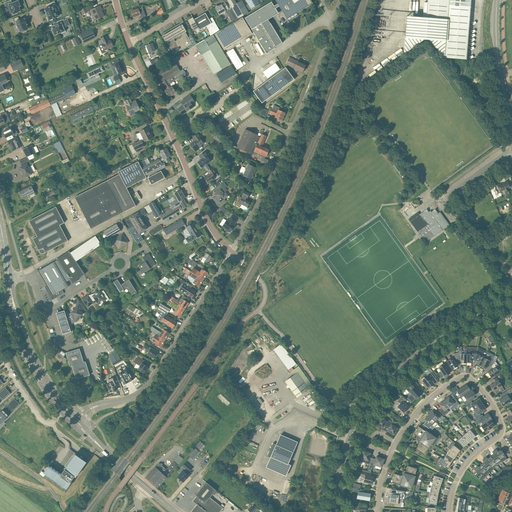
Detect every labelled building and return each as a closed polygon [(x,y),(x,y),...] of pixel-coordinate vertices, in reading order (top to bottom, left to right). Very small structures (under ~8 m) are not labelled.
[(18,1),(14,3),(12,3),(11,0),(4,3),(5,6),(4,6),(6,12),(11,10),(12,14),(20,11),(18,7),(20,6),(18,1)] [(216,6),(215,8),(219,15),(222,13),(225,14),(226,11),(227,10),(231,17),(232,16),(235,20),(249,13),(245,6),(242,0),(236,4),(234,0),(226,0),(225,3),(225,2),(221,4),(221,5),(218,6),(216,6)] [(252,11),(251,9),(260,4),(258,0),(245,0),(248,4),(245,6),(249,13),(252,11)] [(275,0),(284,14),(287,19),(312,3),(309,0),(275,0)] [(466,59),(470,0),(427,0),(427,3),(424,2),(422,18),(406,16),(404,53),(406,53),(424,40),(429,40),(435,48),(441,55),(444,56),(444,57),(466,59)] [(46,13),(48,16),(49,20),(58,17),(54,6),(56,5),(54,2),(46,5),(47,8),(45,9),(46,13)] [(245,18),(251,29),(268,19),(277,13),(271,2),(245,18)] [(100,6),(93,9),(91,5),(80,10),(82,15),(87,12),(90,11),(92,15),(92,14),(95,21),(104,16),(102,12),(101,12),(100,11),(102,10),(100,6)] [(140,18),(146,16),(142,8),(131,11),(133,18),(139,15),(140,18)] [(212,18),(209,19),(205,13),(202,15),(194,20),(191,15),(192,17),(187,20),(194,31),(199,28),(200,30),(206,26),(207,27),(207,28),(209,31),(212,30),(214,34),(219,30),(212,18)] [(17,22),(20,32),(28,29),(26,25),(27,24),(25,19),(24,20),(24,19),(19,21),(18,17),(12,20),(13,24),(17,22)] [(224,50),(252,34),(242,18),(214,34),(224,50)] [(54,35),(57,34),(58,34),(66,31),(65,26),(66,25),(63,19),(57,22),(58,24),(55,25),(55,26),(52,27),(53,30),(52,30),(54,35)] [(282,43),(270,23),(268,20),(268,19),(251,29),(264,50),(266,54),(275,48),(274,47),(275,47),(282,43)] [(182,25),(162,36),(166,43),(167,43),(174,54),(188,46),(189,49),(196,45),(196,44),(191,36),(188,38),(185,32),(186,32),(182,25)] [(91,29),(80,35),(84,42),(95,37),(91,29)] [(16,39),(19,44),(27,40),(25,35),(16,39)] [(228,60),(213,35),(196,44),(196,45),(213,75),(230,64),(228,60)] [(79,45),(81,44),(77,36),(75,37),(72,39),(73,42),(76,40),(79,45)] [(102,45),(99,46),(102,54),(106,52),(105,52),(105,50),(108,49),(113,47),(110,40),(108,41),(107,40),(108,39),(106,36),(101,38),(103,43),(102,44),(102,45)] [(150,53),(155,51),(154,48),(156,47),(155,45),(153,46),(152,43),(146,45),(150,53)] [(243,66),(233,49),(227,53),(237,70),(243,66)] [(302,73),(306,65),(297,60),(297,61),(288,57),(285,63),(294,68),(293,69),(302,73)] [(180,71),(172,59),(172,58),(154,70),(162,83),(165,87),(169,84),(186,73),(183,69),(180,71)] [(24,67),(20,59),(10,63),(13,71),(24,67)] [(113,61),(110,63),(111,67),(113,66),(116,67),(119,73),(121,72),(122,74),(125,73),(124,71),(125,71),(121,62),(119,63),(118,59),(113,61)] [(263,72),(267,78),(280,69),(275,63),(263,72)] [(221,83),(236,74),(231,66),(216,75),(221,83)] [(253,91),(262,103),(294,79),(285,67),(253,91)] [(204,85),(211,97),(216,94),(217,94),(207,83),(204,85)] [(175,92),(172,86),(171,87),(169,84),(165,87),(167,90),(164,91),(168,97),(175,92)] [(51,105),(56,102),(76,94),(72,85),(63,90),(64,92),(49,99),(51,105)] [(183,105),(179,108),(183,114),(187,111),(188,112),(194,108),(191,104),(195,102),(193,100),(190,96),(183,100),(182,101),(181,102),(183,105)] [(131,99),(124,102),(129,111),(131,111),(132,113),(135,112),(140,110),(136,103),(133,105),(132,102),(131,99)] [(48,100),(29,109),(31,115),(51,106),(48,100)] [(272,109),(270,113),(276,115),(275,117),(282,120),(285,113),(279,110),(279,108),(274,105),(272,109)] [(91,106),(70,116),(72,121),(81,116),(93,111),(91,106)] [(262,108),(259,114),(265,117),(268,111),(262,108)] [(0,115),(0,125),(5,124),(10,122),(9,118),(8,118),(5,112),(1,114),(2,115),(0,115)] [(10,117),(12,120),(24,115),(22,112),(10,117)] [(5,137),(6,138),(9,136),(9,137),(10,136),(15,133),(16,134),(15,134),(16,134),(18,134),(15,129),(12,131),(11,128),(3,132),(4,137),(5,137)] [(139,141),(132,145),(135,151),(135,150),(135,151),(144,147),(142,143),(153,138),(151,134),(151,135),(147,128),(140,132),(140,133),(143,139),(139,141)] [(260,138),(257,137),(258,135),(245,129),(236,148),(249,153),(253,155),(254,152),(266,157),(268,151),(269,151),(269,150),(269,149),(262,145),(267,135),(268,132),(265,131),(264,135),(262,134),(260,138)] [(190,145),(189,145),(192,149),(193,148),(195,151),(197,153),(203,149),(201,145),(203,144),(202,142),(203,140),(198,133),(194,136),(192,138),(194,141),(190,144),(190,145)] [(16,137),(8,141),(9,143),(8,144),(12,151),(17,149),(21,147),(17,137),(16,137)] [(59,141),(54,144),(58,153),(64,151),(59,141)] [(32,145),(23,149),(25,153),(27,157),(36,153),(35,153),(34,149),(32,145)] [(164,164),(169,161),(170,161),(168,157),(170,156),(166,148),(160,151),(163,158),(161,159),(159,160),(161,163),(161,164),(163,168),(166,167),(164,164)] [(198,163),(197,164),(199,167),(201,166),(202,168),(204,167),(207,164),(210,162),(209,160),(211,158),(206,151),(201,154),(201,155),(203,158),(201,160),(198,162),(198,163)] [(21,160),(19,161),(20,161),(22,166),(20,168),(24,178),(32,174),(31,173),(30,171),(28,167),(32,164),(29,161),(29,160),(28,158),(27,157),(21,160)] [(79,195),(75,197),(91,229),(136,206),(127,188),(146,178),(146,177),(152,174),(163,168),(161,164),(161,163),(159,160),(161,159),(161,158),(151,163),(146,165),(143,161),(140,163),(142,167),(141,168),(138,162),(118,172),(119,174),(79,195)] [(253,175),(256,168),(248,164),(243,175),(251,179),(253,175)] [(218,175),(216,173),(212,167),(207,171),(209,174),(204,178),(206,181),(205,181),(208,184),(218,177),(218,175)] [(161,171),(152,176),(148,178),(151,185),(165,178),(161,171)] [(506,193),(509,192),(508,188),(510,188),(507,180),(505,181),(505,182),(502,183),(501,183),(500,183),(500,184),(499,185),(498,184),(497,185),(500,192),(504,190),(506,193)] [(216,197),(213,199),(219,206),(225,201),(224,199),(226,197),(226,194),(225,192),(227,190),(225,188),(227,187),(223,182),(220,184),(217,187),(214,189),(216,192),(217,193),(216,193),(216,196),(216,197)] [(19,191),(23,199),(34,193),(30,186),(19,191)] [(55,190),(46,194),(49,199),(50,198),(56,195),(57,194),(55,190)] [(154,202),(148,205),(149,205),(152,211),(156,218),(160,216),(162,221),(164,220),(165,221),(170,220),(169,217),(175,214),(176,216),(178,215),(177,213),(182,210),(188,207),(187,205),(183,199),(185,198),(182,192),(181,190),(180,191),(175,193),(174,194),(175,196),(171,198),(173,202),(170,204),(170,205),(160,212),(156,206),(154,202)] [(237,201),(235,204),(240,206),(241,204),(243,205),(247,207),(250,202),(245,199),(246,198),(247,198),(250,193),(245,191),(244,190),(241,197),(239,197),(237,201)] [(467,204),(462,207),(461,208),(461,209),(462,211),(463,210),(464,209),(466,212),(469,210),(467,207),(469,206),(467,204)] [(37,237),(64,223),(56,207),(33,219),(29,221),(37,237)] [(128,229),(137,244),(144,240),(139,233),(147,229),(141,218),(148,214),(145,209),(130,218),(125,221),(127,224),(128,224),(130,228),(128,229)] [(435,209),(429,213),(426,209),(410,221),(417,232),(418,231),(426,242),(429,239),(441,231),(442,231),(444,230),(443,229),(444,229),(445,231),(450,227),(449,225),(440,212),(438,213),(435,209)] [(227,220),(222,227),(225,229),(225,230),(229,232),(230,232),(233,228),(232,228),(238,220),(232,216),(228,221),(227,220)] [(181,219),(163,230),(164,230),(167,235),(185,225),(181,219)] [(44,253),(68,241),(60,225),(64,223),(37,237),(33,239),(36,246),(35,247),(37,250),(38,250),(39,252),(40,253),(41,253),(42,254),(43,254),(44,253)] [(190,235),(185,238),(188,243),(201,235),(194,223),(185,227),(190,235)] [(103,232),(107,239),(121,231),(116,224),(103,232)] [(163,229),(161,226),(149,233),(151,236),(163,229)] [(119,248),(127,242),(122,234),(114,240),(119,248)] [(101,244),(98,240),(95,236),(71,253),(76,261),(101,244)] [(57,261),(54,262),(65,281),(70,279),(73,284),(76,282),(75,281),(85,274),(69,251),(56,260),(57,261)] [(141,275),(143,274),(150,269),(150,268),(155,264),(148,253),(142,257),(145,262),(138,266),(141,270),(138,272),(141,275)] [(201,256),(200,258),(202,259),(201,261),(202,262),(204,263),(205,261),(211,265),(213,262),(212,261),(214,259),(209,255),(206,253),(203,257),(201,256)] [(197,263),(192,260),(190,259),(188,262),(195,267),(197,263)] [(68,287),(65,281),(54,262),(38,271),(47,286),(45,287),(46,289),(46,290),(50,301),(64,293),(62,290),(68,287)] [(191,272),(203,280),(208,273),(202,269),(201,271),(194,267),(193,268),(191,272)] [(185,268),(183,272),(195,280),(193,283),(195,284),(199,287),(203,280),(191,272),(185,268)] [(137,292),(129,279),(124,282),(124,283),(121,285),(117,279),(112,282),(119,293),(124,290),(123,289),(127,287),(132,295),(137,292)] [(192,298),(196,292),(191,288),(192,286),(193,287),(181,279),(180,282),(183,284),(179,290),(192,298)] [(109,300),(106,295),(103,290),(100,292),(100,291),(96,294),(96,293),(95,293),(96,294),(93,296),(92,295),(89,296),(89,295),(82,299),(88,307),(94,303),(93,302),(95,300),(98,305),(105,300),(106,302),(109,300)] [(169,295),(167,299),(172,302),(184,310),(189,303),(186,301),(187,299),(183,296),(181,298),(179,297),(177,300),(169,295)] [(172,302),(169,306),(176,310),(174,313),(180,317),(184,310),(172,302)] [(71,313),(68,314),(71,325),(74,322),(75,323),(76,323),(79,321),(80,320),(81,319),(80,319),(81,318),(80,317),(83,315),(80,311),(85,308),(81,303),(78,305),(74,308),(75,310),(71,312),(71,313)] [(161,303),(159,307),(168,313),(170,309),(161,303)] [(173,328),(176,322),(166,315),(168,313),(159,308),(157,310),(160,312),(159,313),(160,313),(156,319),(158,320),(159,320),(173,328)] [(73,331),(71,325),(68,314),(67,312),(65,313),(64,311),(56,313),(61,330),(63,334),(73,331)] [(152,327),(150,330),(150,331),(151,331),(155,334),(165,340),(169,333),(167,332),(164,330),(162,333),(152,327)] [(107,355),(112,352),(102,331),(84,339),(87,345),(100,339),(107,355)] [(151,341),(155,344),(160,347),(165,340),(155,334),(151,341)] [(281,343),(272,349),(287,370),(295,364),(281,343)] [(143,348),(141,350),(145,353),(153,358),(157,352),(149,347),(145,344),(143,348)] [(458,352),(458,356),(461,356),(461,363),(466,363),(467,354),(463,354),(463,351),(462,351),(462,347),(459,347),(458,351),(458,352)] [(481,349),(477,347),(477,351),(475,357),(474,363),(476,363),(476,364),(481,366),(480,367),(481,367),(485,358),(486,356),(487,354),(480,351),(481,349)] [(90,375),(88,370),(86,363),(85,361),(84,362),(80,351),(79,349),(77,349),(66,353),(70,367),(72,366),(76,379),(90,375)] [(470,351),(467,349),(467,354),(466,363),(472,363),(472,362),(474,363),(475,357),(477,351),(470,351)] [(458,359),(458,356),(458,352),(453,354),(454,356),(447,361),(452,369),(458,366),(454,360),(458,359)] [(135,356),(133,359),(135,360),(134,362),(136,364),(135,366),(134,367),(138,370),(138,369),(144,373),(148,367),(143,363),(144,361),(142,359),(138,356),(137,356),(137,357),(135,356)] [(493,359),(486,356),(485,358),(481,367),(485,369),(488,363),(491,364),(493,359)] [(487,372),(491,378),(499,372),(497,370),(500,368),(497,363),(493,359),(491,364),(490,366),(492,368),(493,369),(487,372)] [(444,376),(444,377),(450,373),(448,370),(450,368),(447,363),(444,364),(439,367),(441,371),(438,373),(441,378),(444,376)] [(126,366),(118,371),(119,374),(118,374),(122,380),(121,380),(124,385),(134,380),(131,374),(131,375),(128,369),(127,369),(126,366)] [(312,386),(301,370),(298,366),(290,372),(293,375),(285,381),(297,398),(312,386)] [(432,381),(435,379),(431,374),(425,378),(424,378),(422,379),(422,380),(423,380),(422,381),(428,389),(434,384),(432,381)] [(107,385),(110,392),(117,389),(115,385),(117,384),(117,383),(119,382),(120,383),(119,383),(120,383),(117,376),(108,380),(110,384),(107,385)] [(496,394),(504,389),(498,380),(496,377),(492,380),(493,383),(490,385),(494,392),(495,392),(496,394)] [(407,389),(406,389),(409,393),(410,392),(411,394),(415,399),(416,399),(421,395),(418,391),(416,390),(419,388),(417,386),(419,385),(416,382),(415,383),(414,382),(410,386),(407,389)] [(9,385),(8,385),(0,392),(0,403),(14,391),(13,391),(10,393),(6,388),(9,385)] [(461,397),(471,390),(470,391),(466,385),(458,390),(457,391),(461,397)] [(469,399),(475,395),(471,390),(461,397),(464,395),(467,400),(463,403),(465,405),(466,404),(471,401),(469,399)] [(499,400),(503,407),(511,401),(507,395),(509,394),(507,390),(500,394),(502,397),(499,400)] [(307,397),(302,400),(304,402),(311,397),(313,400),(309,403),(310,406),(315,402),(314,400),(315,399),(313,396),(311,397),(310,394),(306,397),(307,397)] [(17,395),(0,412),(0,423),(23,401),(22,401),(19,404),(14,399),(17,396),(17,395)] [(405,403),(407,400),(402,396),(395,405),(394,406),(394,407),(394,408),(395,409),(397,410),(398,409),(399,409),(404,413),(409,407),(405,403)] [(459,404),(455,398),(452,401),(449,397),(448,397),(447,397),(446,398),(446,399),(444,401),(449,407),(451,410),(459,404)] [(474,410),(482,404),(479,399),(472,403),(471,401),(466,404),(469,409),(472,407),(474,410)] [(446,409),(449,407),(444,401),(442,402),(441,402),(440,403),(440,404),(439,404),(442,408),(439,411),(444,416),(449,412),(446,409)] [(479,413),(486,409),(482,404),(474,410),(476,413),(473,415),(476,419),(480,416),(481,415),(479,413)] [(440,422),(444,418),(439,413),(437,415),(432,411),(428,415),(435,421),(437,419),(440,422)] [(481,426),(491,419),(488,414),(482,418),(480,416),(476,419),(475,419),(478,424),(481,422),(483,425),(481,426)] [(428,415),(424,419),(426,421),(423,424),(431,431),(438,424),(435,421),(428,415)] [(380,418),(376,424),(382,428),(384,425),(387,426),(390,421),(385,418),(384,420),(380,418)] [(481,426),(485,432),(487,430),(492,427),(494,426),(490,420),(491,419),(481,426)] [(390,421),(387,426),(389,428),(387,431),(393,435),(397,428),(395,427),(396,425),(390,421)] [(422,452),(424,453),(432,443),(431,443),(434,438),(430,435),(419,426),(413,434),(420,439),(420,440),(420,442),(421,442),(416,449),(421,453),(422,452)] [(466,433),(471,440),(472,440),(471,440),(475,437),(476,436),(475,436),(470,430),(466,433)] [(193,432),(185,441),(190,445),(198,436),(193,432)] [(467,444),(471,440),(466,433),(462,437),(467,444)] [(293,453),(297,443),(280,435),(276,444),(273,443),(267,456),(270,458),(266,466),(286,475),(291,464),(290,464),(294,453),(293,453)] [(467,444),(462,437),(457,441),(463,447),(464,447),(464,446),(467,444)] [(452,441),(447,447),(450,449),(456,455),(458,452),(458,453),(460,450),(453,445),(455,443),(453,441),(452,441)] [(174,449),(178,454),(182,449),(177,445),(174,449)] [(194,447),(188,455),(193,459),(200,452),(194,447)] [(455,456),(456,455),(450,449),(446,454),(453,459),(455,456)] [(507,459),(505,456),(501,449),(497,451),(496,449),(494,451),(501,462),(502,462),(507,459)] [(372,458),(369,457),(370,453),(363,451),(361,458),(360,461),(369,465),(370,465),(372,458)] [(497,465),(501,462),(494,451),(492,452),(493,454),(490,456),(497,465)] [(68,475),(73,479),(74,476),(75,477),(86,462),(75,454),(64,469),(61,474),(62,474),(61,474),(66,477),(68,475)] [(453,459),(446,454),(443,459),(450,463),(451,463),(453,459)] [(171,473),(178,465),(183,459),(179,455),(173,461),(167,469),(171,473)] [(493,468),(497,465),(490,456),(488,459),(486,457),(484,458),(493,469),(494,469),(493,468)] [(381,467),(384,459),(376,457),(375,459),(372,458),(370,465),(369,465),(375,467),(376,465),(381,467)] [(443,466),(447,468),(448,467),(450,463),(443,459),(441,457),(436,465),(442,468),(443,466)] [(489,473),(493,469),(484,458),(482,460),(484,462),(481,465),(489,473)] [(163,473),(166,470),(159,463),(146,477),(158,487),(169,474),(168,473),(165,476),(163,473)] [(186,474),(188,471),(189,472),(192,468),(185,463),(178,472),(180,474),(177,477),(183,482),(188,476),(186,474)] [(62,474),(61,474),(49,465),(44,473),(66,489),(72,481),(71,481),(72,479),(73,479),(68,475),(66,477),(61,474),(62,474)] [(486,477),(489,473),(481,465),(479,467),(477,465),(475,467),(486,477)] [(417,468),(413,467),(407,466),(405,474),(404,474),(403,475),(402,476),(394,473),(391,483),(405,486),(406,486),(411,487),(412,482),(413,482),(417,468)] [(482,481),(486,477),(475,467),(473,469),(475,471),(473,474),(482,481)] [(370,476),(371,473),(370,473),(367,472),(363,470),(361,477),(364,478),(363,482),(371,484),(371,483),(372,484),(373,483),(374,483),(374,482),(374,481),(373,481),(372,481),(373,477),(370,476)] [(193,501),(195,503),(197,504),(198,505),(198,504),(206,511),(207,511),(219,511),(223,508),(224,506),(222,504),(220,506),(210,498),(216,491),(206,482),(195,495),(196,496),(193,501)] [(401,499),(402,494),(404,494),(404,491),(391,489),(391,492),(390,495),(389,498),(401,499)] [(496,502),(494,507),(495,509),(496,510),(499,509),(502,510),(504,506),(503,505),(504,504),(508,505),(509,503),(510,503),(510,504),(511,504),(511,503),(511,497),(511,496),(511,494),(502,490),(496,502)] [(359,500),(358,498),(369,500),(370,494),(358,492),(357,495),(353,495),(354,500),(359,500)] [(470,497),(464,495),(459,493),(458,497),(457,503),(468,505),(470,497)] [(403,499),(401,499),(389,498),(389,501),(390,501),(389,503),(395,504),(394,506),(400,507),(401,502),(403,502),(403,499)]
